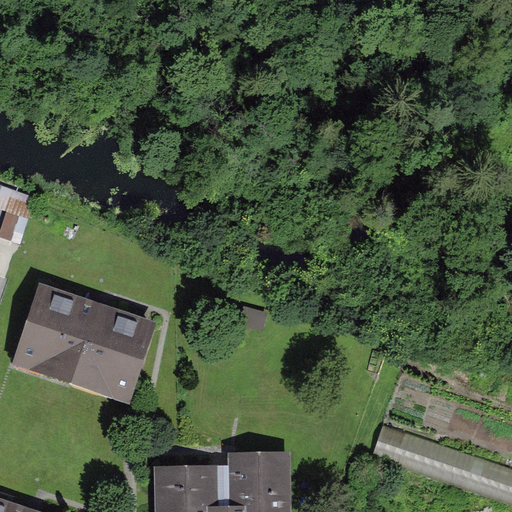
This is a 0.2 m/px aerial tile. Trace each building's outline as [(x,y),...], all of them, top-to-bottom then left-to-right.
[(0,205),(11,210),(2,231),(20,238),(36,196),(0,182),(0,205)] [(128,404),(158,322),(42,280),(12,362),(128,404)] [(263,331),(268,314),(243,307),(238,324),(263,331)] [(511,499),(511,464),(384,425),(374,456),(511,499)] [(231,466),(158,467),(159,511),(295,511),(294,450),(231,451),(231,466)] [(0,511),(49,511),(0,495),(0,511)]
